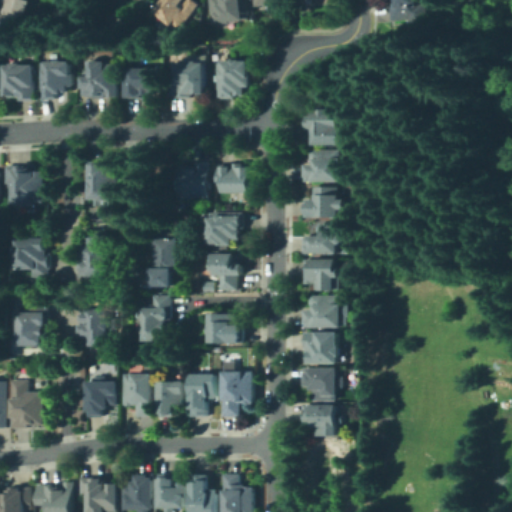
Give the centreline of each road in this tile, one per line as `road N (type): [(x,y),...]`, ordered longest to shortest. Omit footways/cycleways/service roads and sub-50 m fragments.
road 1 (residential): [(360,0),(362,20),(349,43),(304,47),(289,58),(276,105),(275,511)]
road 2 (residential): [(275,444),(101,444),(0,457)]
road 3 (residential): [(0,132),(273,129)]
